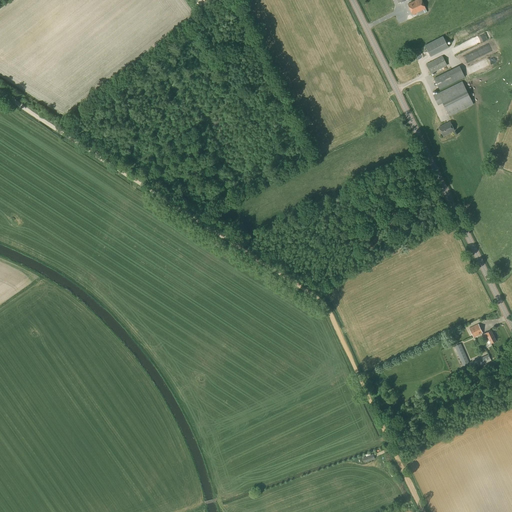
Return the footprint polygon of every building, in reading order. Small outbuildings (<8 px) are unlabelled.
[(413,15),(426,9),(421,0),(416,0),(407,4),(413,15)] [(425,43),(431,54),(449,46),(443,34),(425,43)] [(474,40),(462,44),(464,50),(476,45),(474,40)] [(421,51),(415,53),(418,59),(423,57),(421,51)] [(471,56),(475,60),(481,55),(477,51),(471,56)] [(431,73),(447,65),(442,56),(426,65),(431,73)] [(439,89),(465,77),(459,66),(434,78),(439,89)] [(473,104),(462,82),(433,96),(438,105),(442,103),(449,116),(473,104)] [(450,122),(439,127),(443,136),(454,131),(450,122)] [(474,338),(483,333),(478,324),(469,329),(474,338)] [(496,341),(491,331),(483,334),(485,338),(486,340),(489,339),(491,343),(496,341)] [(463,366),(469,363),(460,344),(455,346),(463,366)] [(488,355),(472,362),(473,366),(490,358),(488,355)] [(365,463),(375,459),(373,454),(363,458),(365,463)]
